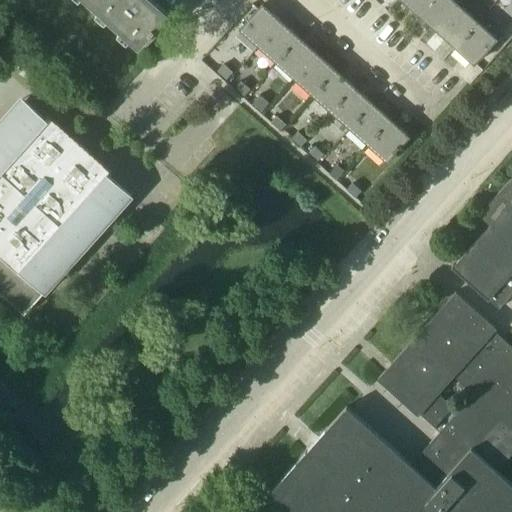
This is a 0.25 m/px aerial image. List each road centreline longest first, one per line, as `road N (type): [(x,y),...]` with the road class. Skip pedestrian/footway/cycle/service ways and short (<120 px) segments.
road 1 (residential): [(152,511),(511,109)]
road 2 (residential): [(429,109),(304,0)]
road 3 (residential): [(129,111),(212,15)]
